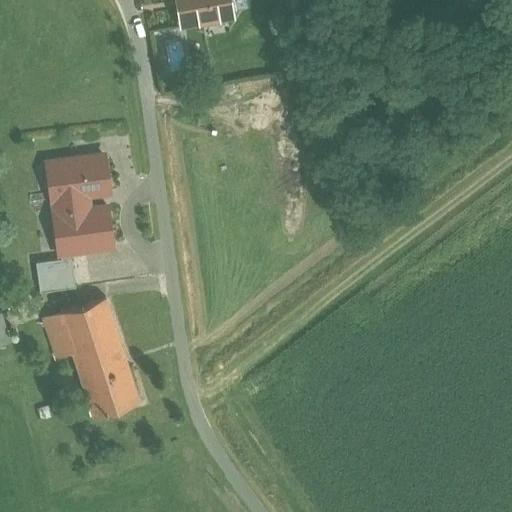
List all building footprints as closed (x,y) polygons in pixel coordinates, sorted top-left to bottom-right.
[(209,0),(173,0),(182,49),(217,43),(209,0)] [(102,151),(44,158),(55,251),(111,245),(106,204),(88,207),(86,192),(107,190),(102,151)] [(70,258),(35,262),(38,289),(74,285),(70,258)] [(105,298),(44,317),(57,357),(72,353),(76,364),(123,349),(105,298)] [(0,311),(0,341),(9,339),(0,311)] [(123,349),(76,364),(93,414),(139,398),(123,349)]
